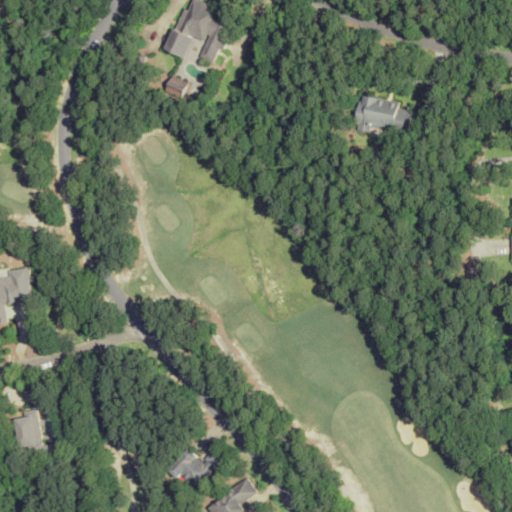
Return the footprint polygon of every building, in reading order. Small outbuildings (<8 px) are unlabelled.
[(236,18),(199,0),(189,0),(166,50),(185,59),(195,38),(207,44),(200,57),(214,64),(236,18)] [(166,92),(181,99),(189,84),(174,76),(166,92)] [(402,103),(362,95),(356,127),(409,136),(414,111),(401,109),(402,103)] [(0,322),(6,322),(5,302),(31,301),(29,269),(9,270),(9,277),(0,277),(0,322)] [(42,443),(39,414),(16,417),(21,463),(71,456),(69,440),(42,443)] [(199,491),(230,456),(217,445),(204,460),(189,447),(172,466),(199,491)] [(258,491),(249,477),(209,505),(214,511),(248,511),(242,503),(258,491)]
